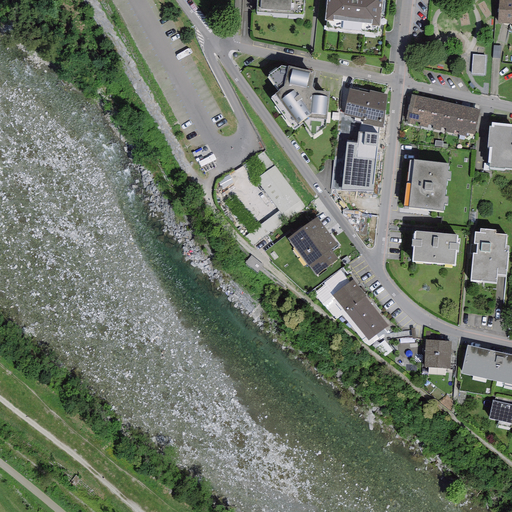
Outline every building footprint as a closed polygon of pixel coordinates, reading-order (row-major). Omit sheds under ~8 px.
[(256,0),(256,16),(304,17),(304,0),(256,0)] [(327,0),(323,32),(379,39),(383,0),(327,0)] [(511,0),(499,0),(498,25),(511,25),(511,0)] [(475,54),(474,74),(487,75),(489,55),(475,54)] [(315,72),(288,65),(288,68),(281,65),(268,75),(280,91),(270,96),(294,129),(304,124),(313,136),(325,127),(329,92),(315,90),(311,86),(315,72)] [(389,94),(369,90),(369,92),(349,88),(344,115),(363,119),(362,124),(378,127),(382,128),(389,94)] [(406,121),(418,124),(424,99),(411,96),(406,121)] [(437,101),(424,99),(418,124),(431,127),(437,101)] [(449,104),(437,101),(431,127),(444,130),(449,104)] [(463,107),(449,104),(444,130),(457,132),(463,107)] [(480,111),(463,107),(457,132),(475,136),(480,111)] [(362,124),(358,132),(357,143),(346,142),(341,190),(373,191),(378,127),(362,124)] [(511,126),(491,125),(491,129),(489,129),(488,150),(491,150),(489,171),(504,172),(504,170),(511,170),(511,126)] [(414,163),(409,210),(443,213),(444,206),(447,206),(448,199),(445,199),(447,181),(450,182),(451,174),(448,174),(449,166),(414,163)] [(306,207),(274,166),(256,180),(279,211),(244,238),(254,246),(306,207)] [(360,235),(370,238),(372,218),(363,216),(354,205),(348,205),(347,216),(360,235)] [(337,245),(317,219),(289,241),(316,277),(338,260),(331,250),(337,245)] [(480,231),(480,235),(475,234),(474,246),(477,246),(477,256),(473,256),(470,283),(496,285),(497,277),(506,278),(509,248),(505,248),(506,237),(495,236),(495,232),(480,231)] [(458,239),(415,235),(414,243),(412,243),(412,250),(413,250),(412,264),(455,268),(457,254),(459,254),(459,247),(457,247),(458,239)] [(353,281),(333,297),(368,342),(388,326),(365,295),(369,291),(362,282),(357,285),(353,281)] [(451,343),(426,341),(424,369),(429,369),(445,370),(450,370),(451,343)] [(511,357),(467,347),(461,375),(511,386),(511,357)] [(444,377),(445,370),(429,369),(429,376),(444,377)] [(511,405),(493,402),(489,420),(511,425),(511,405)]
